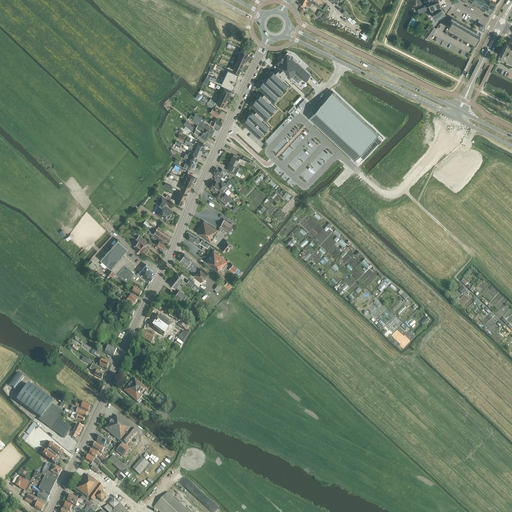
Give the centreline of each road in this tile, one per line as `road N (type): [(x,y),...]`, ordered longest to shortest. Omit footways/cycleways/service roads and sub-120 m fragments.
road 1 (tertiary): [(50,511),(268,37)]
road 2 (track): [(453,118),(441,153),(405,191),(474,255),(454,277),(511,331)]
road 3 (tertiary): [(283,36),(453,118)]
road 4 (tertiary): [(455,108),(288,26)]
